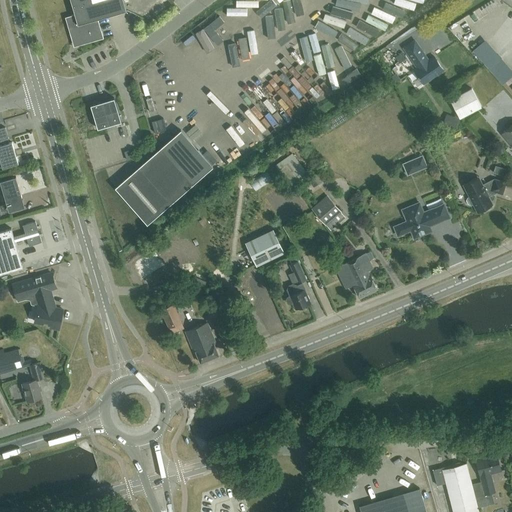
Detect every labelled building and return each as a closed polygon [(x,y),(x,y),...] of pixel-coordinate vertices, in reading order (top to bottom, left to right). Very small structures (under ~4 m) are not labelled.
[(126,11),(122,0),(70,0),(75,15),(65,17),(73,47),(103,38),(97,19),(126,11)] [(415,39),(403,48),(416,68),(413,70),(424,85),(445,71),(434,56),(429,60),(415,39)] [(511,49),(503,56),(509,64),(511,62),(511,49)] [(480,107),(471,89),(450,100),(459,118),(480,107)] [(121,122),(114,98),(90,105),(97,129),(121,122)] [(459,119),(446,114),(443,124),(456,129),(459,119)] [(511,124),(501,134),(511,146),(511,124)] [(8,138),(5,128),(0,129),(0,163),(2,168),(18,164),(12,142),(7,144),(5,139),(8,138)] [(183,128),(115,188),(147,224),(215,165),(183,128)] [(308,175),(292,153),(276,166),(292,187),(308,175)] [(428,167),(423,155),(402,163),(407,176),(428,167)] [(509,170),(495,166),(493,173),(507,177),(509,170)] [(318,172),(312,176),(318,184),(323,180),(318,172)] [(0,214),(24,207),(15,177),(0,181),(0,182),(6,203),(0,205),(0,214)] [(482,185),(478,177),(462,185),(468,197),(466,198),(465,201),(467,205),(470,206),(472,205),(477,213),(485,209),(488,210),(491,208),(492,205),(493,205),(487,193),(490,191),(502,195),(506,183),(494,179),(482,185)] [(328,198),(328,197),(327,198),(313,210),(312,210),(313,211),(325,225),(340,212),(328,198)] [(423,213),(419,203),(402,210),(407,221),(401,224),(404,233),(411,230),(414,238),(425,233),(423,228),(449,218),(443,204),(423,213)] [(41,242),(35,221),(22,225),(25,233),(13,237),(11,229),(0,231),(0,274),(23,267),(15,241),(26,238),(29,246),(41,242)] [(273,230),(246,243),(257,267),(285,254),(273,230)] [(169,242),(160,248),(166,258),(176,251),(169,242)] [(154,251),(135,263),(145,278),(164,267),(154,251)] [(352,260),(368,294),(377,289),(370,276),(369,276),(366,271),(369,270),(362,255),(352,260)] [(352,260),(342,264),(351,285),(352,285),(359,298),(368,294),(352,260)] [(306,278),(299,261),(290,265),(293,273),(289,275),(292,283),(296,281),(297,282),(306,278)] [(56,288),(51,274),(13,285),(18,300),(35,295),(38,306),(35,322),(51,325),(50,328),(58,330),(62,309),(61,311),(55,309),(49,290),(56,288)] [(305,289),(302,283),(297,286),(292,284),(288,286),(286,290),(289,296),(287,297),(285,299),(287,304),(290,304),(294,303),(296,309),(304,306),(304,307),(309,305),(303,290),(305,289)] [(184,328),(171,299),(158,304),(171,334),(184,328)] [(218,356),(214,344),(216,344),(207,323),(185,332),(194,353),(196,352),(200,363),(218,356)] [(0,350),(0,374),(23,367),(18,349),(5,353),(4,349),(0,350)] [(44,377),(40,362),(29,365),(33,381),(22,384),(27,401),(41,397),(36,380),(44,377)] [(500,471),(496,454),(475,459),(484,495),(495,492),(492,482),(489,482),(487,475),(500,471)] [(478,511),(466,464),(449,468),(448,466),(433,470),(437,485),(445,483),(452,511),(478,511)] [(426,511),(419,489),(359,506),(361,511),(426,511)]
